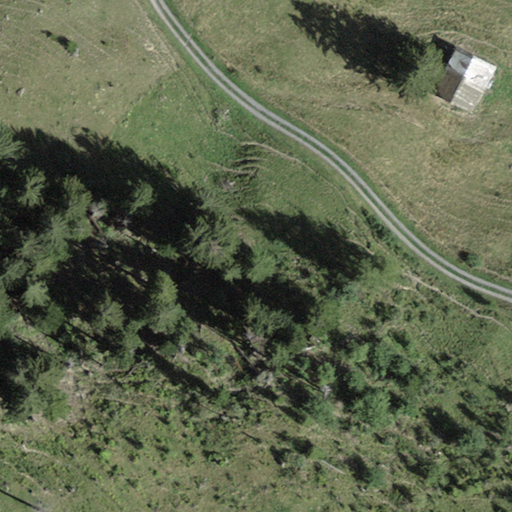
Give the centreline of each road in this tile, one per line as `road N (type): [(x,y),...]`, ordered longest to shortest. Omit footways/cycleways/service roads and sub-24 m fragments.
road 1 (track): [(511,297),(461,278),(394,225),(340,164),(236,93),(154,0)]
road 2 (track): [(476,132),(448,129),(379,96),(220,76)]
